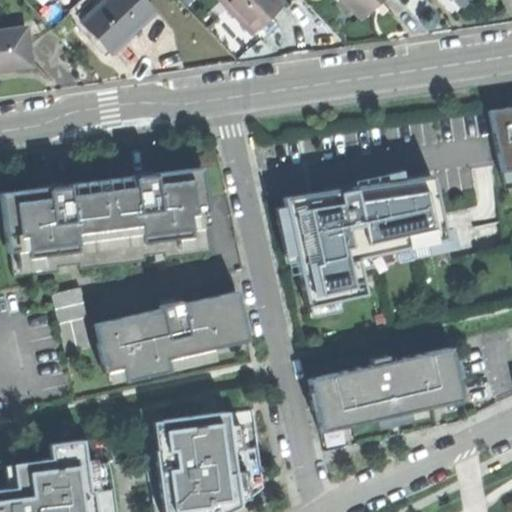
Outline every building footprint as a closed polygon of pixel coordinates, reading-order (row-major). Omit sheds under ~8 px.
[(99,0),(78,21),(107,53),(131,31),(152,11),(141,0),(99,0)] [(219,0),(249,31),(266,15),(280,2),(278,0),(219,0)] [(343,0),(359,16),(375,1),(375,0),(343,0)] [(438,0),(452,14),(466,0),(438,0)] [(0,68),(28,64),(23,26),(0,29),(0,68)] [(511,107),(487,111),(501,172),(511,170),(511,107)] [(199,168),(2,195),(13,279),(210,253),(199,168)] [(289,199),(310,306),(365,295),(359,260),(449,243),(435,170),(289,199)] [(511,170),(501,172),(504,187),(511,186),(511,170)] [(80,288),(51,295),(64,354),(88,348),(82,319),(87,318),(80,288)] [(240,292),(97,326),(102,346),(99,345),(106,371),(124,367),(127,381),(172,370),(169,359),(251,339),(240,292)] [(369,365),(306,380),(318,433),(384,418),(382,410),(395,407),(396,416),(462,401),(450,347),(387,361),(386,355),(368,359),(369,365)] [(251,410),(142,425),(147,470),(157,469),(159,481),(149,482),(152,511),(229,511),(239,507),(264,488),(251,410)] [(6,490),(0,490),(0,511),(115,511),(108,462),(84,465),(81,442),(49,446),(51,460),(3,466),(6,490)]
